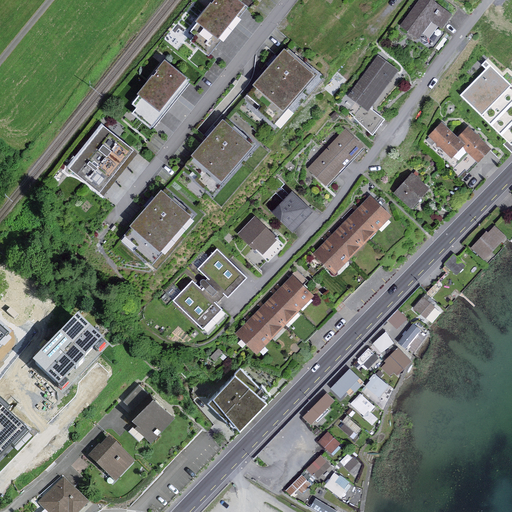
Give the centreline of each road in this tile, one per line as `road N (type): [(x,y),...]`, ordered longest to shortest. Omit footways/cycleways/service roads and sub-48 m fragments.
road 1 (primary): [(511,172),(182,511)]
road 2 (residential): [(493,0),(326,214),(239,303)]
road 3 (residential): [(287,0),(110,220)]
